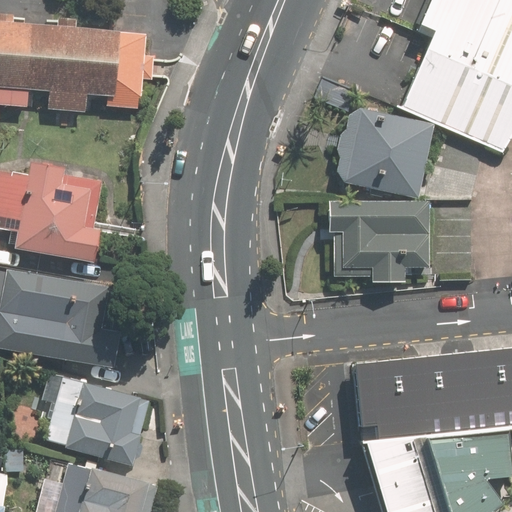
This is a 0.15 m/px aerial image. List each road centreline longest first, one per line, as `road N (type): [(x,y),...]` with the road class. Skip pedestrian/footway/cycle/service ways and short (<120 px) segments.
road 1 (primary): [(278,0),(226,146),(217,200),(219,328)]
road 2 (tertiary): [(219,328),(280,334),(511,315)]
road 3 (primary): [(219,328),(246,511)]
